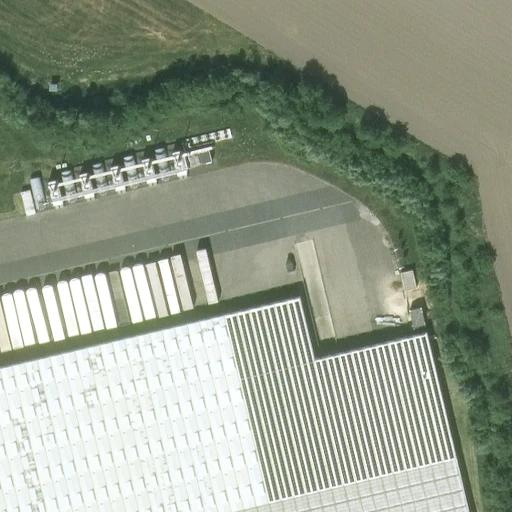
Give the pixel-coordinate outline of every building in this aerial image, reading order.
[(165,148),(154,150),(161,180),(172,178),(165,148)] [(209,150),(188,155),(191,167),(212,162),(209,150)] [(173,153),(178,176),(188,174),(183,151),(173,153)] [(123,158),(130,187),(141,185),(134,155),(123,158)] [(152,158),(142,160),(148,183),(157,181),(152,158)] [(103,163),(92,166),(99,195),(110,192),(103,163)] [(111,167),(116,190),(126,188),(120,165),(111,167)] [(72,170),(61,173),(68,202),(79,199),(72,170)] [(80,174),(86,198),(95,196),(89,172),(80,174)] [(40,178),(30,180),(37,209),(47,207),(40,178)] [(49,182),(54,205),(64,203),(58,180),(49,182)] [(21,192),(27,216),(36,214),(31,190),(21,192)] [(417,288),(413,270),(401,273),(405,291),(417,288)] [(0,511),(469,511),(427,333),(415,335),(315,359),(300,298),(0,368),(0,511)] [(425,326),(421,308),(410,310),(414,329),(425,326)]
